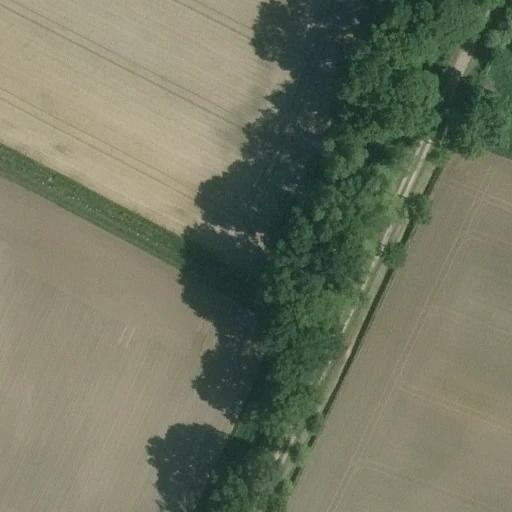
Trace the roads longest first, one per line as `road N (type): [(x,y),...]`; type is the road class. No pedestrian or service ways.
road 1 (track): [(251,511),(489,0)]
road 2 (track): [(333,338),(0,163)]
road 3 (track): [(511,440),(357,360)]
